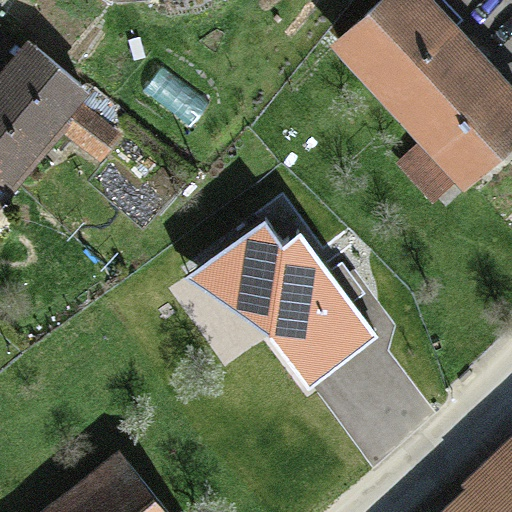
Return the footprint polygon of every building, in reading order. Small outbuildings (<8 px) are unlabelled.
[(511,97),(425,0),(376,0),(332,39),(421,139),(398,158),(433,198),(511,128),(511,97)] [(33,42),(0,80),(0,150),(2,152),(15,164),(83,83),(33,42)] [(283,244),(264,219),(186,278),(268,334),(310,389),(379,337),(299,232),(283,244)] [(511,511),(511,437),(432,511),(511,511)] [(165,511),(117,454),(45,511),(165,511)]
